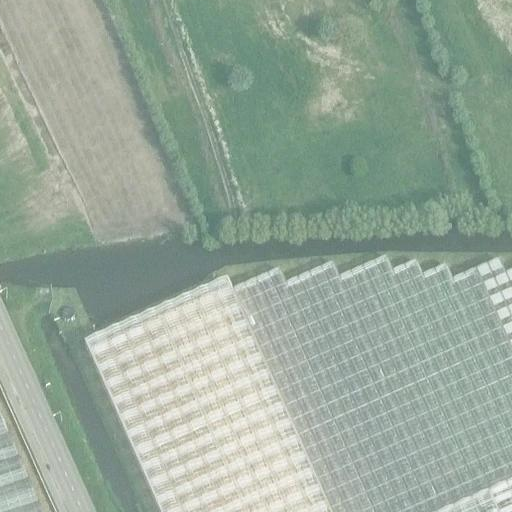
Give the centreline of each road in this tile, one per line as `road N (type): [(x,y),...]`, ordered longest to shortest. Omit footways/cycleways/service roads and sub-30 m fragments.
road 1 (residential): [(375,83),(61,120),(47,78),(0,12)]
road 2 (tertiary): [(82,511),(0,327)]
road 3 (residential): [(375,83),(511,86)]
